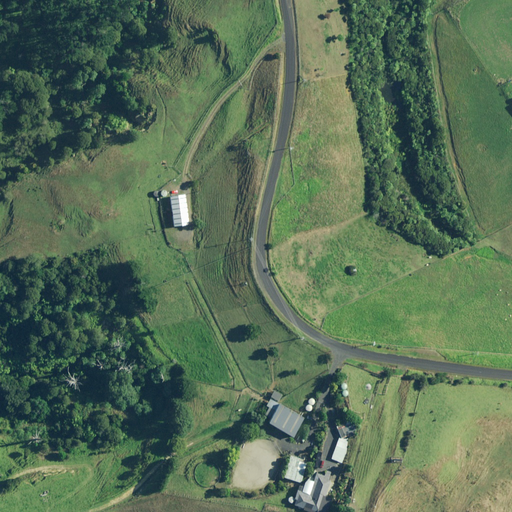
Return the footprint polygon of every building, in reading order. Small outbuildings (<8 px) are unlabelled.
[(189,225),(185,195),(169,197),(173,227),(189,225)] [(282,394),(274,390),(271,397),(278,401),(282,394)] [(305,417),(271,398),(268,405),(276,410),(269,422),(295,436),(305,417)] [(354,431),(351,423),(345,426),(343,422),(335,425),(341,439),(349,435),(349,433),(354,431)] [(347,450),(336,446),(331,459),(342,463),(347,450)] [(299,459),(290,456),(283,477),(300,483),(307,464),(298,462),(299,459)] [(331,479),(324,476),(316,473),(308,495),(297,491),(294,498),(289,496),(287,503),(302,508),(301,510),(307,511),(308,511),(309,511),(311,511),(319,511),(331,481),(331,479)]
